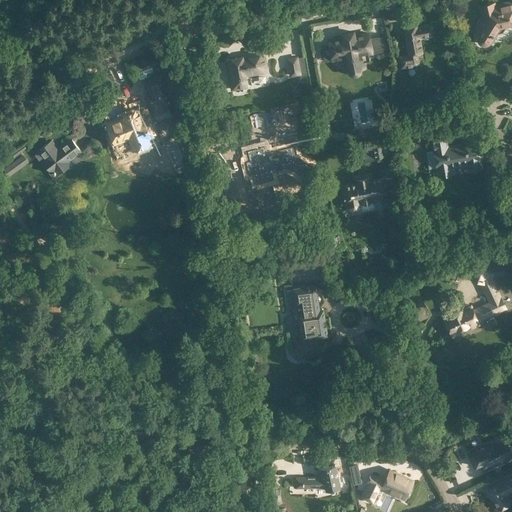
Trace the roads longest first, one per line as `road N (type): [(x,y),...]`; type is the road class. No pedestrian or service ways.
road 1 (track): [(251,511),(186,113),(181,12)]
road 2 (residential): [(457,511),(436,473),(408,455),(242,453)]
road 3 (track): [(181,12),(0,140)]
road 4 (track): [(378,0),(303,17),(181,12)]
